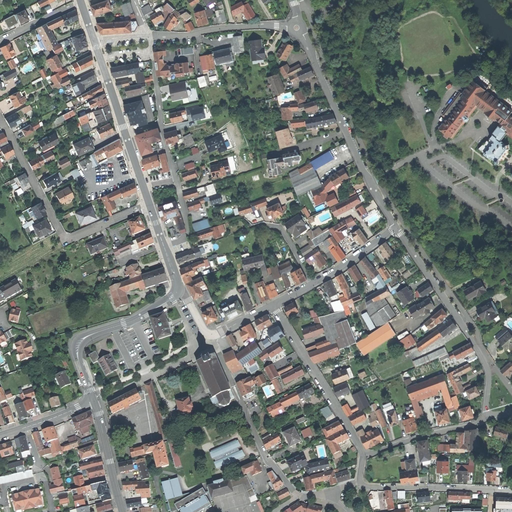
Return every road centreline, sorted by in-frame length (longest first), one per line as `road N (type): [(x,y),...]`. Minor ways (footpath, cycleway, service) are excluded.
road 1 (residential): [(0,120),(62,236),(149,204)]
road 2 (residential): [(396,228),(300,32)]
road 3 (residential): [(486,416),(485,365),(396,228)]
road 4 (residential): [(273,304),(364,452)]
road 5 (secondary): [(178,288),(135,320),(81,341),(77,356),(93,399)]
road 6 (residential): [(360,482),(511,491)]
road 7 (residential): [(150,34),(290,25)]
road 8 (residential): [(178,288),(209,337),(273,304)]
road 9 (residential): [(364,452),(486,416)]
